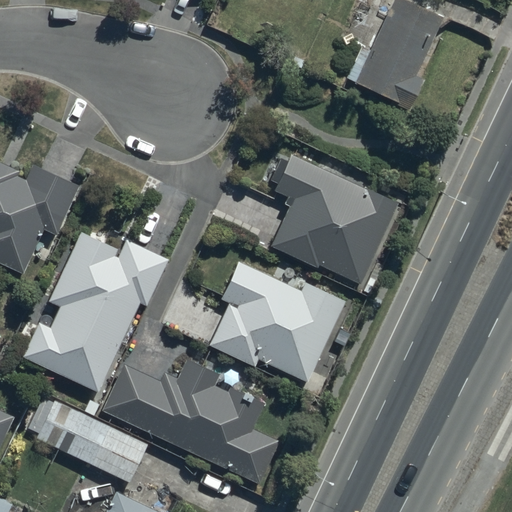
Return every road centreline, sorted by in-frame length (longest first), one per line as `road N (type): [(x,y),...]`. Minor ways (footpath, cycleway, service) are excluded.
road 1 (secondary): [(333,511),(511,135)]
road 2 (secondary): [(511,304),(410,511)]
road 3 (residential): [(0,46),(69,50),(150,77)]
